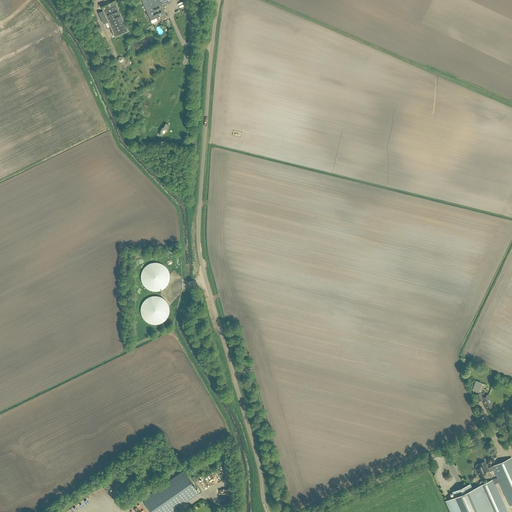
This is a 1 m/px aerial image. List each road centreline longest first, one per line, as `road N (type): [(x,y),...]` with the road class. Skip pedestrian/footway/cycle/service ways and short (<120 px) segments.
road 1 (unclassified): [(268,511),(199,251),(218,0)]
road 2 (tertiary): [(308,511),(511,421)]
